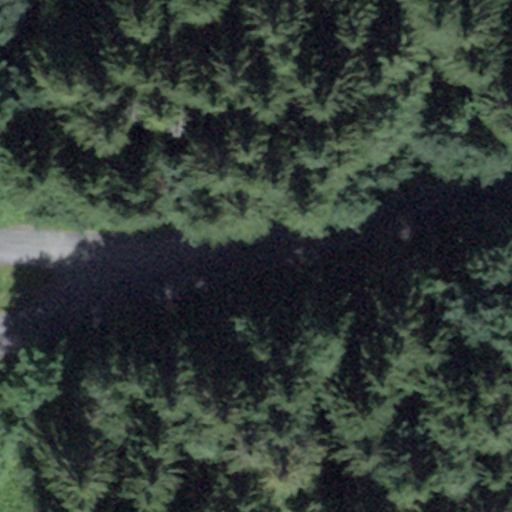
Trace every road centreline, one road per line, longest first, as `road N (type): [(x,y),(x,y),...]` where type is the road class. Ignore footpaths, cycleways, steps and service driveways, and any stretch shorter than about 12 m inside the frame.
road 1 (unclassified): [(0,332),(511,178)]
road 2 (track): [(180,275),(155,241),(0,245)]
